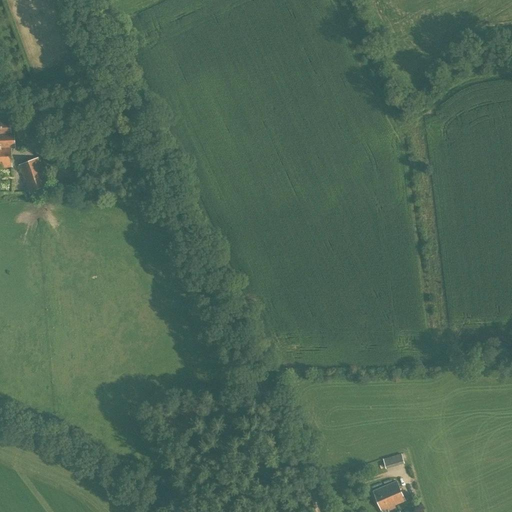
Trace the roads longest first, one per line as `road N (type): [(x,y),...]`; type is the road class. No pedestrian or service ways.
road 1 (track): [(263,387),(441,376),(420,140),(353,0)]
road 2 (track): [(318,511),(84,0)]
